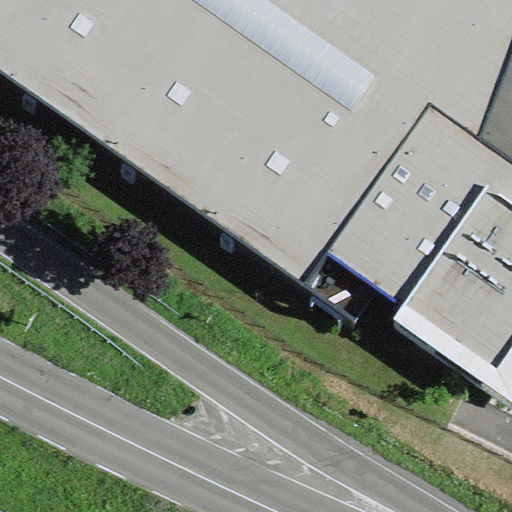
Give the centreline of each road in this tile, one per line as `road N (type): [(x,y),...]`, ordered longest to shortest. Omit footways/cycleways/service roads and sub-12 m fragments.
road 1 (secondary): [(433,511),(170,352),(0,231)]
road 2 (secondary): [(0,363),(304,511)]
